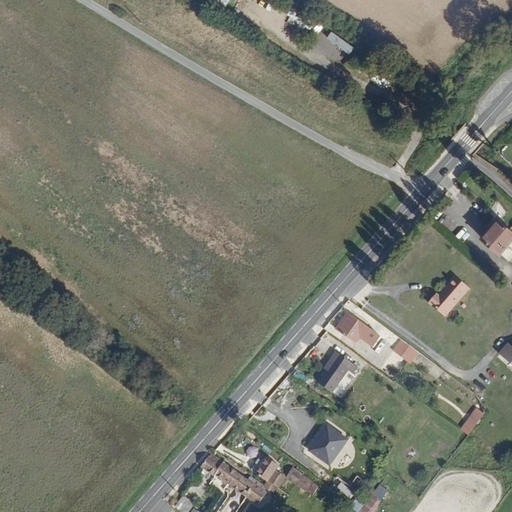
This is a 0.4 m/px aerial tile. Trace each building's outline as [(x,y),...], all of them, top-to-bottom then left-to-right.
[(210,0),(225,8),(229,0),(210,0)] [(338,46),(351,53),(356,45),(331,31),(323,43),(335,50),(338,46)] [(501,259),(511,247),(511,232),(500,223),(483,242),(501,259)] [(448,318),(471,289),(454,277),(439,298),(437,296),(430,306),(448,318)] [(338,334),(350,316),(348,314),(335,332),(338,334)] [(352,343),(365,325),(350,316),(338,334),(352,343)] [(382,337),(365,325),(352,343),(355,345),(360,338),(375,348),(382,337)] [(409,364),(418,352),(401,340),(393,351),(409,364)] [(511,347),(509,346),(499,354),(510,364),(511,364),(511,347)] [(331,391),(347,369),(352,373),(356,367),(336,352),(331,358),(335,361),(328,372),(320,383),(331,391)] [(328,372),(335,361),(331,358),(324,369),(328,372)] [(485,414),(477,409),(461,430),(469,436),(485,414)] [(329,468),(349,441),(328,424),(308,452),(329,468)] [(257,487),(215,457),(204,470),(255,508),(283,473),(274,467),(277,464),(263,454),(259,459),(251,470),(263,479),(257,487)] [(251,470),(259,459),(253,455),(245,466),(251,470)] [(315,495),(321,484),(293,467),(286,478),(315,495)] [(366,504),(357,498),(351,507),(358,511),(372,511),(388,490),(380,484),(366,504)] [(188,511),(194,504),(183,496),(175,507),(182,511),(188,511)]
